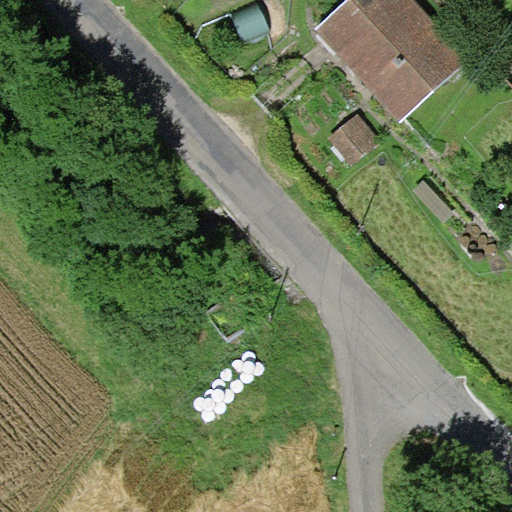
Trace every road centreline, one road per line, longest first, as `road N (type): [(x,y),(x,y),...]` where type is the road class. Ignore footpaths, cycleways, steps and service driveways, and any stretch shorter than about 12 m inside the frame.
road 1 (unclassified): [(353,316),(79,0)]
road 2 (unclassified): [(353,316),(511,463)]
road 3 (residential): [(353,316),(375,511)]
